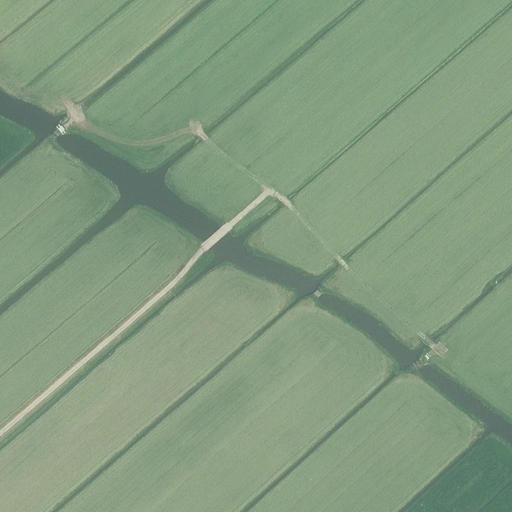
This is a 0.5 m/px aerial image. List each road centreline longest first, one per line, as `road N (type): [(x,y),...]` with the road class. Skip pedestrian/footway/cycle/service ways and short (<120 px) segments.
road 1 (track): [(225,230),(269,191),(279,195),(439,353)]
road 2 (track): [(511,249),(419,332)]
